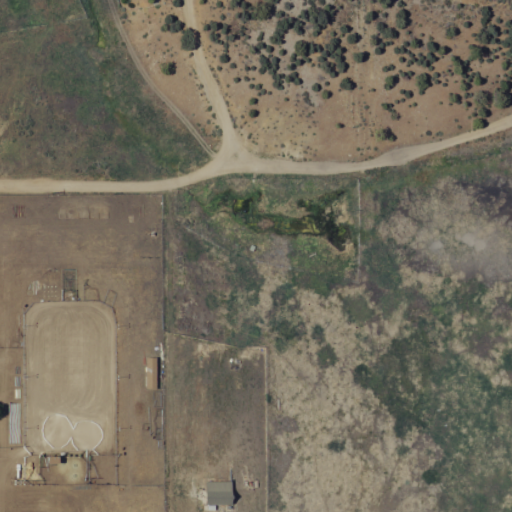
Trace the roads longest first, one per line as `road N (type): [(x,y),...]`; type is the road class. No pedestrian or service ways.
road 1 (residential): [(0,184),(137,187),(235,165),(350,168),(450,143),(511,117)]
road 2 (residential): [(235,165),(184,0)]
